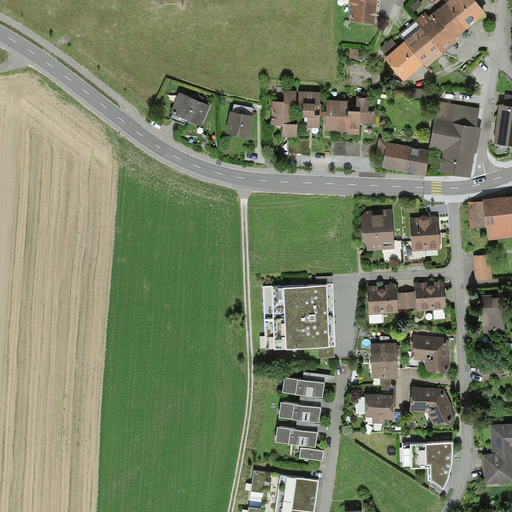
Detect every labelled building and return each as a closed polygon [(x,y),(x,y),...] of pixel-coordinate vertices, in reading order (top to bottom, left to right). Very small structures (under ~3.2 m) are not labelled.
[(374,25),(377,0),(349,0),(349,6),(352,6),(351,22),(374,25)] [(487,16),(473,0),(452,0),(446,6),(467,32),(487,16)] [(467,32),(446,6),(434,15),(455,41),(467,32)] [(458,43),(455,41),(434,15),(430,19),(425,13),(399,37),(404,43),(424,66),(427,69),(458,43)] [(404,83),(424,66),(404,43),(399,48),(391,39),(379,49),(387,59),(385,61),(404,83)] [(296,93),(285,92),(285,104),(272,104),(272,126),(283,126),(283,138),(297,138),(297,127),(292,127),(292,106),(296,106),(296,93)] [(321,93),(299,92),(298,108),(303,108),(303,119),(308,120),(308,128),(320,129),(320,118),(316,117),(316,108),(321,109),(321,93)] [(211,106),(181,93),(172,114),(202,127),(211,106)] [(348,102),(327,102),(326,113),(323,113),(323,119),(326,119),(326,132),(348,133),(348,135),(359,135),(360,126),(363,126),(363,125),(378,125),(378,112),(369,112),(369,99),(357,99),(357,113),(348,113),(348,102)] [(479,110),(438,103),(430,148),(444,150),(441,173),(471,177),(474,154),(477,154),(481,130),(476,129),(479,110)] [(235,105),(233,114),(230,113),(226,135),(250,139),(254,117),(252,117),(253,109),(246,107),(235,105)] [(511,108),(505,108),(500,107),(494,145),(511,148),(511,108)] [(310,140),(289,140),(289,154),(310,154),(310,140)] [(426,176),(430,152),(409,148),(389,145),(389,142),(379,140),(377,154),(386,156),(384,169),(426,176)] [(360,142),(334,142),(333,156),(360,156),(360,142)] [(377,144),(364,144),(363,158),(376,158),(377,144)] [(511,196),(468,202),(471,228),(485,227),(487,241),(511,237),(511,230),(511,229),(511,196)] [(365,246),(394,245),(393,210),(364,211),(365,246)] [(411,215),(413,248),(439,247),(438,214),(411,215)] [(491,276),(490,253),(475,254),(476,277),(491,276)] [(442,281),(414,283),(414,290),(415,305),(416,310),(444,308),(442,281)] [(320,357),(335,357),(333,283),(265,284),(267,344),(320,343),(320,357)] [(395,283),(366,285),(368,313),(396,311),(396,306),(395,291),(395,283)] [(414,290),(395,291),(396,306),(415,305),(414,290)] [(482,333),(505,331),(502,295),(480,296),(482,333)] [(445,336),(413,336),(413,359),(425,359),(425,370),(451,370),(449,340),(445,336)] [(371,341),(371,375),(377,375),(377,384),(389,384),(389,373),(396,373),(396,340),(371,341)] [(483,377),(500,377),(500,366),(483,366),(483,377)] [(324,382),(284,376),(282,390),(322,395),(324,382)] [(434,422),(454,420),(452,405),(444,388),(413,384),(410,408),(428,410),(434,422)] [(385,418),(392,418),(392,390),(363,390),(363,396),(355,396),(354,412),(372,413),(371,421),(385,421),(385,418)] [(321,404),(281,399),(280,414),(319,418),(321,404)] [(494,450),(484,451),(487,480),(511,478),(511,420),(491,423),(494,450)] [(318,428),(278,423),(276,438),(316,443),(318,428)] [(451,462),(452,441),(401,442),(401,466),(427,465),(428,478),(432,478),(443,486),(451,462)] [(324,447),(301,443),(299,453),(323,456),(324,447)] [(314,511),(320,478),(254,468),(250,493),(265,495),(262,508),(252,507),(250,511),(314,511)]
